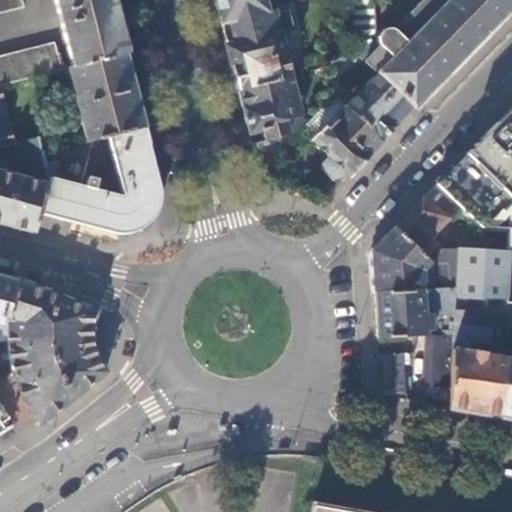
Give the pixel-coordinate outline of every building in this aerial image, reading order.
[(0,0),(0,12),(23,7),(21,0),(0,0)] [(53,0),(71,68),(124,54),(110,0),(53,0)] [(265,0),(213,0),(219,24),(228,21),(268,10),(265,0)] [(376,72),(412,107),(476,43),(511,6),(511,0),(422,0),(394,30),(383,30),(377,36),(378,44),(374,41),(372,0),(349,0),(355,52),(356,52),(363,59),(376,72)] [(228,21),(234,42),(224,44),(236,91),(290,75),(273,9),(268,10),(228,21)] [(0,86),(61,71),(53,43),(0,57),(0,86)] [(341,74),(363,59),(356,52),(355,52),(326,62),(333,94),(343,84),(341,74)] [(85,142),(143,127),(124,54),(71,68),(66,69),(85,141),(85,142)] [(346,106),(380,139),(399,121),(412,107),(376,72),(353,95),(343,84),(333,94),(334,95),(346,106)] [(290,75),(236,91),(248,134),(262,130),(265,139),(277,136),(302,129),(304,127),(290,75)] [(0,146),(12,143),(0,93),(0,146)] [(313,140),(346,106),(334,95),(304,127),(302,129),(313,140)] [(345,171),(348,175),(363,159),(368,154),(367,153),(380,139),(346,106),(313,140),(333,160),(329,163),(341,175),(345,171)] [(511,106),(434,186),(453,203),(479,229),(481,229),(499,210),(502,213),(511,202),(511,106)] [(48,178),(39,212),(78,223),(117,233),(123,234),(129,234),(135,232),(140,230),(145,226),(150,222),(153,217),(156,211),(158,205),(159,199),(159,193),(148,144),(143,127),(85,142),(85,141),(46,151),(42,152),(48,178)] [(265,139),(250,144),(260,183),(273,187),(266,158),(282,153),(277,136),(265,139)] [(38,137),(12,143),(0,146),(0,223),(34,233),(39,212),(48,178),(42,152),(39,143),(38,137)] [(453,203),(434,186),(413,207),(393,228),(429,262),(441,249),(430,238),(447,220),(448,222),(451,220),(453,203)] [(371,267),(373,293),(454,290),(456,250),(441,249),(429,262),(393,228),(380,242),(370,251),(371,267)] [(484,244),(508,245),(508,230),(484,229),(484,244)] [(453,297),(506,299),(508,253),(456,250),(454,290),(453,297)] [(18,280),(0,274),(0,324),(3,311),(11,313),(18,280)] [(95,310),(18,280),(11,313),(3,311),(0,324),(0,340),(8,340),(9,352),(11,364),(13,373),(17,385),(24,399),(42,429),(110,377),(101,364),(97,357),(94,350),(93,342),(92,334),(92,326),(93,318),(95,310)] [(373,293),(376,338),(425,335),(426,353),(426,389),(448,389),(451,328),(453,297),(454,290),(373,293)] [(506,329),(506,299),(453,297),(451,328),(491,329),(506,329)] [(448,389),(448,408),(498,417),(510,360),(468,352),(471,344),(491,344),(491,329),(451,328),(448,389)] [(403,353),(392,354),(395,398),(406,400),(403,353)] [(511,360),(510,360),(498,417),(511,419),(511,360)]
